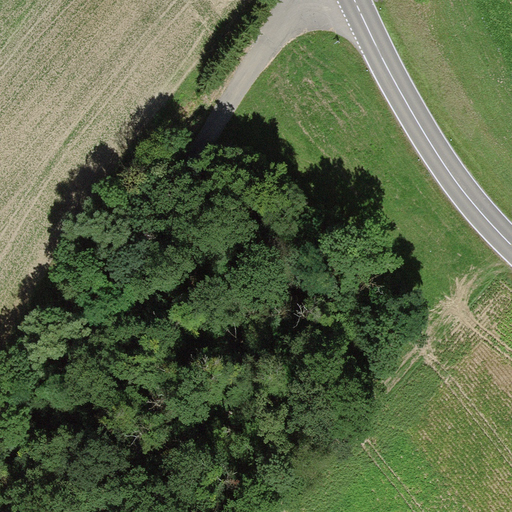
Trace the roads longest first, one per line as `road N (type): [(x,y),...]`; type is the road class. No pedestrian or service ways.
road 1 (track): [(307,0),(274,26),(197,155),(68,401),(27,511)]
road 2 (secondary): [(511,246),(413,126),(351,0)]
